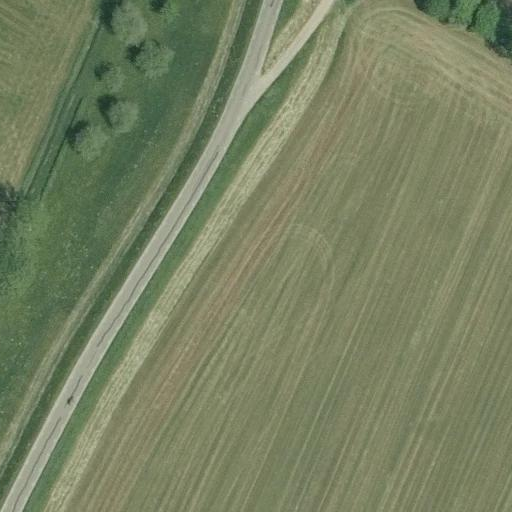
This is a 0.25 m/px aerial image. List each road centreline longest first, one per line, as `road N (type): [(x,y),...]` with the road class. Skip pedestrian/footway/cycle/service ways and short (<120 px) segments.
road 1 (tertiary): [(13,511),(78,382),(220,138)]
road 2 (unclassified): [(220,138),(328,0)]
road 3 (tertiary): [(220,138),(272,0)]
